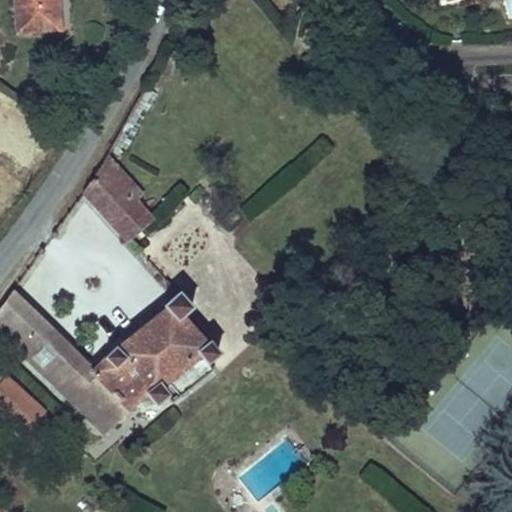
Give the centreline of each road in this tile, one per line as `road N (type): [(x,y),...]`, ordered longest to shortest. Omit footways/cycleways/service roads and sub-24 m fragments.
road 1 (tertiary): [(0,258),(105,110),(168,0)]
road 2 (residential): [(455,67),(421,65),(355,0)]
